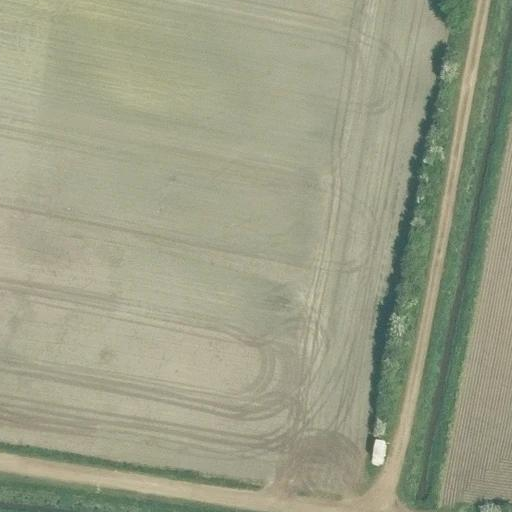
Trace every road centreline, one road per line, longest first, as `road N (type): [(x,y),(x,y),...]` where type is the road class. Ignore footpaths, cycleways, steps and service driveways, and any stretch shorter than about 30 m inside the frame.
road 1 (track): [(386,511),(487,0)]
road 2 (track): [(0,462),(346,511)]
